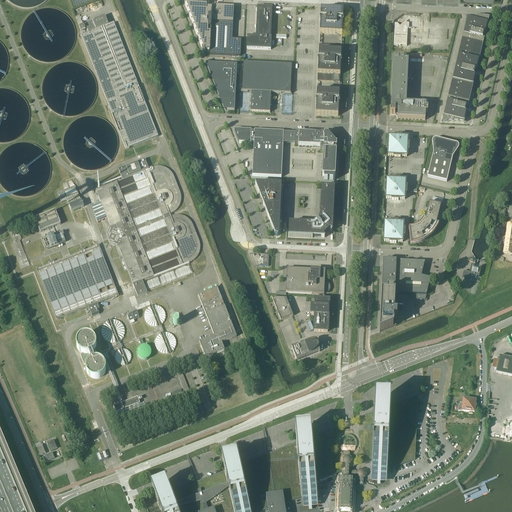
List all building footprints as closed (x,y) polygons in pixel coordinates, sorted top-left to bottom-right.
[(202,49),(204,55),(205,52),(207,52),(208,53),(209,53),(209,52),(210,52),(209,55),(240,57),(241,40),(232,39),(234,7),(212,6),(212,9),(211,8),(210,8),(209,9),(207,9),(207,6),(185,5),(186,5),(188,10),(187,10),(187,11),(188,11),(190,16),(189,16),(190,16),(192,21),(191,21),(191,22),(192,22),(194,27),(193,27),(194,27),(196,32),(195,32),(196,33),(197,33),(199,38),(198,38),(199,38),(201,43),(200,43),(200,44),(201,44),(203,49),(202,49)] [(258,12),(257,35),(257,37),(247,36),(247,49),(271,50),(271,38),(270,37),(271,12),(265,12),(265,11),(263,11),(263,12),(258,12)] [(320,34),(342,35),(343,13),(321,11),(320,34)] [(395,15),(394,46),(399,46),(399,48),(402,48),(402,46),(407,46),(408,29),(420,29),(420,23),(421,23),(421,16),(395,15)] [(85,24),(88,33),(81,35),(126,149),(158,137),(114,23),(108,25),(105,16),(92,21),(93,22),(85,24)] [(475,17),(473,17),(471,18),(470,18),(468,18),(467,19),(464,29),(464,30),(463,30),(463,31),(463,32),(463,33),(463,34),(459,50),(480,55),(484,39),(482,39),(484,34),(485,34),(489,18),(487,18),(485,18),(484,17),(482,17),(480,17),(478,17),(476,17),(475,17)] [(341,46),(319,45),(317,82),(340,83),(341,46)] [(476,71),(480,55),(459,50),(455,66),(455,67),(454,68),(454,69),(454,70),(454,71),(450,87),(471,92),(475,76),(473,76),(475,70),(476,71)] [(406,104),(406,91),(408,59),(403,58),(403,59),(398,59),(398,61),(393,61),(390,115),(395,115),(395,113),(397,113),(397,119),(425,121),(425,113),(427,113),(428,105),(406,104)] [(290,94),(291,79),(291,65),(243,63),(242,92),(251,92),(250,112),(270,113),(271,93),(290,94)] [(232,65),(206,64),(224,111),(226,111),(232,111),(234,111),(236,73),(237,65),(232,65)] [(462,123),(464,123),(466,113),(465,112),(466,107),(468,108),(471,92),(450,87),(446,103),(446,104),(445,104),(445,105),(445,106),(445,107),(445,108),(441,124),(443,123),(445,123),(447,122),(449,122),(451,122),(453,122),(454,122),(456,122),(458,122),(460,123),(462,123)] [(339,94),(317,93),(316,115),(338,116),(339,94)] [(251,131),(234,130),(236,136),(237,138),(239,143),(250,144),(251,142),(254,142),(253,153),(253,162),(252,177),(281,178),(281,177),(283,144),(287,144),(287,133),(283,133),(254,131),(254,132),(251,131)] [(287,133),(287,144),(290,144),(295,144),(298,145),(298,146),(320,147),(320,151),(323,151),(322,176),(324,177),(324,180),(325,180),(327,180),(329,180),(333,180),(333,181),(334,181),(335,177),(336,151),(336,148),(336,147),(337,144),(336,144),(328,135),(325,135),(324,135),(321,135),(299,133),(299,134),(295,134),(291,133),(287,133)] [(408,151),(408,145),(407,145),(407,139),(401,138),(401,137),(395,137),(395,138),(389,138),(389,144),(387,144),(387,150),(388,150),(388,156),(394,157),(394,158),(400,158),(400,157),(406,157),(407,151),(408,151)] [(435,146),(434,148),(427,178),(447,182),(454,151),(457,151),(458,149),(458,148),(459,148),(459,147),(458,146),(458,145),(457,144),(456,144),(436,139),(435,139),(434,139),(433,140),(432,141),(432,142),(432,143),(432,145),(435,146)] [(199,254),(199,253),(199,252),(200,251),(200,250),(200,249),(200,248),(200,247),(200,246),(200,244),(200,243),(199,242),(193,226),(192,225),(192,224),(191,223),(191,222),(190,221),(189,220),(188,219),(187,218),(186,218),(185,217),(184,217),(183,216),(182,216),(181,216),(180,215),(179,215),(178,215),(177,215),(176,215),(174,215),(173,213),(174,212),(175,211),(176,210),(177,210),(178,209),(178,208),(179,207),(179,206),(180,205),(180,204),(180,203),(181,202),(181,201),(181,200),(181,199),(181,198),(181,197),(181,196),(181,195),(180,194),(180,193),(174,177),(174,176),(173,175),(172,174),(172,173),(171,173),(170,172),(170,171),(169,170),(168,170),(167,169),(166,169),(165,168),(164,168),(163,167),(162,167),(161,167),(160,167),(159,167),(158,167),(157,167),(155,167),(154,167),(153,168),(152,168),(149,169),(145,159),(118,170),(122,180),(96,190),(110,228),(109,228),(106,235),(110,245),(117,248),(118,247),(122,257),(119,258),(124,272),(127,271),(138,297),(147,293),(148,292),(171,283),(171,282),(193,273),(189,263),(190,263),(191,262),(192,262),(193,261),(194,260),(195,259),(196,258),(197,257),(197,256),(198,255),(199,254)] [(406,194),(406,188),(405,188),(405,182),(399,181),(399,180),(393,180),(393,181),(387,181),(386,187),(385,187),(385,192),(385,193),(386,193),(386,199),(392,199),(392,201),(398,201),(398,200),(404,200),(405,194),(406,194)] [(255,185),(260,198),(275,235),(276,236),(276,237),(277,237),(278,236),(279,235),(279,234),(281,186),(255,184),(255,185)] [(81,201),(75,186),(58,193),(62,203),(67,200),(71,212),(83,207),(81,201)] [(330,230),(331,232),(332,220),(333,220),(334,188),(321,188),(319,219),(313,225),(289,224),(288,237),(312,238),(312,237),(324,238),(323,236),(330,230)] [(439,212),(439,210),(440,207),(441,207),(441,206),(429,203),(429,204),(429,207),(428,207),(425,218),(425,219),(425,220),(424,221),(424,222),(423,223),(422,224),(422,225),(421,226),(420,226),(419,227),(418,228),(417,228),(416,229),(415,229),(414,230),(413,230),(412,230),(410,230),(412,243),(413,243),(415,243),(416,243),(418,242),(419,242),(420,241),(422,241),(423,240),(424,239),(426,238),(427,238),(428,237),(429,236),(430,235),(431,234),(432,232),(433,231),(434,230),(435,229),(435,227),(436,226),(437,225),(437,223),(438,222),(438,220),(440,212),(439,212)] [(55,211),(35,219),(40,233),(61,224),(55,211)] [(384,235),(384,242),(390,242),(390,243),(396,244),(396,242),(402,243),(402,236),(404,236),(404,231),(403,231),(403,224),(397,224),(397,223),(391,222),(391,224),(385,223),(384,230),(383,230),(383,235),(384,235)] [(511,255),(511,224),(508,224),(503,254),(511,255)] [(14,243),(11,244),(21,270),(30,266),(19,240),(21,239),(17,228),(9,231),(14,243)] [(66,243),(62,234),(55,237),(54,234),(48,237),(49,238),(42,241),(45,251),(50,249),(50,250),(59,246),(59,245),(66,243)] [(118,296),(98,246),(85,251),(84,249),(79,251),(80,253),(55,263),(54,261),(49,263),(50,265),(37,270),(56,320),(85,309),(87,314),(90,313),(92,317),(99,314),(97,310),(99,309),(97,304),(118,296)] [(396,326),(397,315),(398,295),(412,295),(412,300),(425,301),(430,279),(430,281),(421,279),(425,263),(383,261),(379,332),(396,326)] [(462,278),(477,282),(480,282),(481,278),(479,278),(481,268),(479,267),(479,266),(474,265),(474,266),(471,265),(469,273),(463,271),(462,278)] [(329,290),(330,289),(330,287),(329,286),(328,285),(327,284),(326,283),(324,283),(325,271),(287,269),(286,293),(324,295),(324,294),(325,294),(327,293),(328,292),(329,291),(329,290)] [(198,296),(200,303),(201,303),(204,311),(214,337),(207,339),(199,342),(199,343),(201,346),(205,358),(214,355),(215,354),(217,353),(223,351),(224,350),(224,349),(222,344),(232,339),(237,337),(232,325),(231,324),(230,322),(231,322),(229,318),(227,315),(225,307),(217,288),(202,294),(201,294),(199,295),(198,296)] [(272,298),(281,321),(293,316),(286,299),(272,298)] [(312,308),(311,314),(311,315),(312,315),(315,316),(314,332),(327,332),(329,301),(316,300),(315,308),(312,307),(312,308)] [(144,315),(145,319),(146,322),(148,324),(151,326),(155,327),(158,326),(161,325),(164,322),(165,319),(166,316),(165,312),(164,309),(161,307),(159,305),(155,305),(152,305),(149,307),(146,309),(145,312),(144,315)] [(129,322),(139,318),(137,312),(127,316),(129,322)] [(119,342),(121,340),(123,338),(124,335),(125,332),(125,329),(123,326),(122,323),(119,321),(116,320),(112,320),(109,321),(106,322),(103,325),(102,328),(101,332),(102,335),(103,338),(105,341),(108,343),(112,343),(115,343),(119,342)] [(171,352),(174,350),(176,347),(176,343),(176,340),(174,337),(172,334),(169,333),(165,332),(162,333),(159,334),(157,336),(155,339),(154,342),(155,345),(156,349),(158,351),(161,353),(165,354),(168,354),(171,352)] [(88,335),(85,335),(81,336),(79,338),(77,341),(76,344),(77,347),(78,350),(81,353),(83,354),(84,354),(86,355),(87,355),(89,354),(90,354),(92,353),(93,352),(94,351),(95,350),(95,349),(96,347),(96,346),(96,343),(95,340),(93,337),(91,336),(88,335)] [(291,349),(294,355),(296,361),(320,352),(315,339),(291,349)] [(148,360),(150,358),(151,356),(151,353),(151,351),(149,349),(147,347),(144,347),(142,347),(140,349),(138,351),(137,353),(138,356),(139,359),(142,360),(145,361),(148,360)] [(100,360),(101,361),(102,358),(98,349),(96,348),(96,349),(95,350),(94,351),(94,352),(93,352),(92,353),(91,354),(90,354),(89,354),(88,355),(87,355),(86,355),(85,355),(84,355),(83,354),(82,354),(80,356),(84,365),(86,366),(87,365),(87,364),(88,364),(88,363),(89,362),(90,361),(91,361),(92,360),(93,360),(94,359),(95,359),(96,359),(97,359),(98,359),(98,360),(99,360),(100,360)] [(115,357),(115,360),(117,363),(119,364),(122,365),(125,365),(128,364),(130,361),(131,359),(131,357),(130,354),(129,352),(127,350),(125,349),(122,349),(119,350),(117,352),(115,354),(115,357)] [(511,358),(499,356),(496,373),(511,376),(511,358)] [(92,379),(95,379),(98,379),(101,378),(104,376),(105,373),(106,370),(106,367),(104,364),(102,362),(101,361),(100,360),(98,360),(97,360),(95,360),(94,360),(92,360),(91,361),(90,362),(89,363),(88,364),(87,365),(86,368),(86,371),(87,374),(89,377),(92,379)] [(178,377),(184,393),(189,391),(183,375),(178,377)] [(390,407),(387,469),(414,460),(415,460),(418,396),(397,404),(390,407)] [(124,403),(114,407),(116,413),(140,404),(137,397),(127,401),(124,403)] [(387,469),(390,407),(390,398),(375,397),(374,413),(372,459),(371,482),(377,482),(377,485),(380,485),(380,483),(386,483),(387,469)] [(474,413),(475,401),(462,400),(462,405),(460,404),(459,406),(458,406),(458,411),(474,413)] [(372,459),(374,413),(360,418),(311,437),(315,481),(343,471),(350,468),(372,459)] [(315,481),(311,437),(310,428),(295,430),(296,443),(301,498),(302,509),(309,508),(309,511),(312,510),(311,508),(318,507),(315,481)] [(47,442),(50,450),(57,448),(53,439),(47,442)] [(301,498),(296,443),(239,466),(250,511),(259,511),(269,509),(267,497),(282,495),(283,504),(292,501),(301,498)] [(45,453),(42,444),(35,447),(38,455),(45,453)] [(99,462),(102,461),(108,459),(105,451),(96,454),(99,462)] [(52,452),(45,455),(47,460),(54,457),(52,452)] [(250,511),(239,466),(236,455),(221,458),(224,471),(233,511),(250,511)] [(350,471),(350,468),(343,471),(343,477),(339,477),(339,492),(340,492),(339,506),(338,506),(337,511),(351,511),(352,507),(350,507),(351,493),(353,493),(353,476),(357,476),(359,478),(359,482),(363,482),(363,479),(366,476),(366,472),(364,470),(363,470),(360,469),(357,472),(351,472),(350,471)] [(233,511),(224,471),(170,493),(177,511),(209,511),(213,511),(233,511)] [(177,511),(170,493),(165,481),(151,486),(155,498),(160,511),(177,511)] [(267,497),(269,509),(269,511),(284,511),(283,504),(282,495),(267,497)] [(160,511),(155,498),(144,503),(144,502),(144,503),(147,511),(160,511)]
